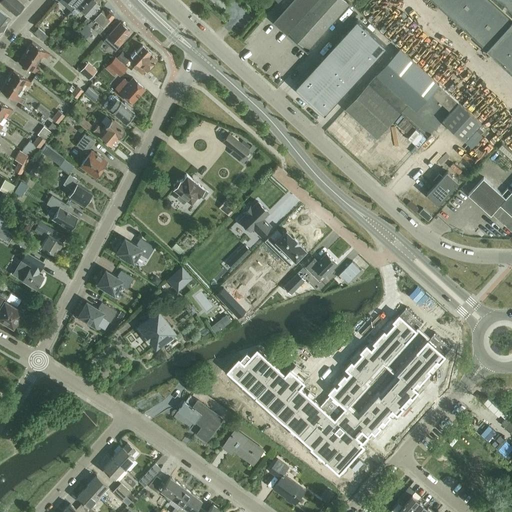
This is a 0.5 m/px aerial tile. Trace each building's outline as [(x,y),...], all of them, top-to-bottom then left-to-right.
[(1,0),(1,1),(13,12),(15,14),(23,6),(17,0),(1,0)] [(79,0),(75,5),(88,17),(83,21),(86,24),(88,22),(91,19),(100,9),(98,6),(100,3),(96,0),(79,0)] [(294,0),(275,21),(288,33),(308,50),(349,4),(344,0),(294,0)] [(511,0),(438,0),(490,47),(487,50),(492,54),(495,52),(511,67),(511,0)] [(71,11),(76,15),(80,10),(75,6),(71,11)] [(102,28),(113,15),(112,14),(112,12),(110,10),(108,10),(107,9),(104,12),(101,9),(89,23),(88,22),(86,24),(79,32),(85,38),(91,31),(88,29),(95,21),(97,23),(93,28),(98,33),(103,28),(102,28)] [(303,78),(295,86),(325,114),(334,105),(333,105),(387,46),(357,19),(304,78),(303,78)] [(103,39),(110,45),(114,49),(125,38),(123,37),(129,30),(125,26),(125,24),(123,22),(121,23),(120,21),(103,39)] [(48,36),(38,27),(34,32),(44,40),(48,36)] [(31,42),(25,52),(37,60),(41,54),(46,57),(48,53),(31,42)] [(142,73),(157,57),(142,44),(131,56),(137,61),(134,65),(142,73)] [(465,140),(481,123),(400,49),(346,108),(378,137),(409,103),(416,110),(431,93),(451,111),(443,120),(465,140)] [(124,63),(130,57),(122,50),(117,56),(124,63)] [(34,66),(37,60),(25,52),(18,62),(36,73),(38,69),(34,66)] [(115,56),(105,67),(113,75),(105,84),(110,89),(119,79),(114,74),(116,73),(119,76),(127,67),(115,56)] [(85,65),(80,70),(88,79),(93,73),(85,65)] [(13,70),(6,80),(19,88),(23,82),(28,85),(30,81),(13,70)] [(80,75),(73,83),(84,90),(89,83),(80,75)] [(131,103),(144,88),(132,77),(127,82),(124,78),(115,88),(131,103)] [(16,94),(19,88),(6,80),(0,89),(18,101),(20,97),(16,94)] [(73,83),(70,87),(73,90),(70,94),(77,99),(84,90),(73,83)] [(99,96),(89,88),(84,94),(94,102),(99,96)] [(107,100),(104,104),(125,122),(134,112),(120,100),(112,94),(109,95),(108,96),(108,99),(107,100)] [(0,101),(0,115),(1,116),(5,110),(9,113),(12,109),(0,101)] [(50,113),(39,104),(36,108),(44,114),(41,117),(45,120),(50,113)] [(57,110),(56,112),(51,118),(58,123),(64,115),(57,110)] [(91,123),(83,117),(78,123),(86,130),(91,123)] [(111,144),(124,128),(110,117),(102,127),(97,123),(93,129),(111,144)] [(52,122),(48,128),(53,131),(56,126),(52,122)] [(38,135),(35,139),(42,144),(51,132),(43,126),(37,134),(38,135)] [(95,141),(86,135),(84,133),(76,144),(78,146),(88,153),(80,165),(95,176),(106,161),(89,148),(95,141)] [(229,133),(222,141),(242,157),(248,149),(247,148),(250,146),(242,140),(240,142),(229,133)] [(29,140),(21,150),(31,155),(33,157),(42,144),(35,139),(32,143),(29,140)] [(60,165),(69,172),(73,166),(64,159),(64,158),(45,144),(40,150),(59,165),(60,165)] [(18,161),(16,165),(23,169),(31,155),(21,150),(19,149),(14,159),(18,161)] [(31,158),(25,168),(33,172),(39,163),(31,158)] [(21,174),(23,169),(16,165),(13,170),(21,174)] [(439,204),(459,181),(447,170),(427,193),(439,204)] [(92,192),(77,183),(79,179),(69,173),(62,183),(72,189),(69,194),(84,204),(92,192)] [(202,198),(208,192),(186,173),(181,180),(180,179),(179,180),(177,180),(173,185),(174,187),(173,187),(180,193),(177,196),(178,198),(182,201),(183,201),(186,198),(190,201),(197,194),(202,198)] [(511,189),(511,191),(508,187),(502,193),(484,177),(468,193),(491,214),(492,213),(511,231),(511,189)] [(0,189),(2,191),(0,195),(7,200),(15,185),(5,179),(0,187),(0,189)] [(21,180),(14,191),(21,195),(27,184),(21,180)] [(51,194),(46,203),(57,209),(51,218),(70,229),(77,216),(71,212),(74,208),(51,194)] [(228,196),(218,207),(228,215),(237,204),(228,196)] [(246,212),(239,219),(250,230),(252,227),(260,235),(270,225),(265,220),(264,221),(261,218),(262,217),(268,211),(257,201),(251,207),(250,205),(244,210),(246,212)] [(59,247),(65,236),(39,220),(34,229),(46,236),(41,245),(53,253),(57,246),(59,247)] [(276,228),(264,240),(264,241),(265,240),(277,252),(281,247),(294,259),(294,260),(295,260),(295,259),(305,249),(306,249),(305,248),(299,242),(299,241),(293,236),(293,235),(292,235),(286,229),(285,229),(281,234),(276,229),(276,228)] [(23,231),(19,238),(27,242),(31,235),(23,231)] [(117,250),(116,252),(133,261),(138,252),(147,258),(154,246),(140,238),(135,245),(124,238),(121,243),(120,242),(116,249),(117,250)] [(171,247),(179,254),(183,249),(176,242),(171,247)] [(245,244),(227,262),(232,267),(250,250),(245,244)] [(22,258),(13,273),(22,279),(23,278),(28,281),(27,282),(32,285),(35,287),(37,285),(39,286),(43,278),(41,277),(42,275),(36,272),(38,268),(42,262),(32,255),(32,256),(25,252),(21,258),(22,258)] [(314,257),(305,266),(310,271),(315,267),(324,276),(337,263),(327,253),(319,261),(314,257)] [(352,261),(340,273),(348,282),(361,269),(352,261)] [(168,279),(177,289),(190,277),(181,267),(168,279)] [(101,274),(96,281),(98,282),(97,283),(105,288),(104,290),(111,294),(112,292),(114,293),(119,284),(126,289),(133,278),(120,270),(116,277),(105,270),(102,275),(101,274)] [(297,272),(283,286),(290,293),(304,279),(297,272)] [(154,277),(151,281),(157,285),(161,279),(158,277),(154,277)] [(227,305),(235,298),(224,286),(216,294),(227,305)] [(17,318),(21,310),(4,299),(7,295),(1,292),(0,293),(0,317),(13,326),(17,320),(17,318)] [(79,313),(78,315),(86,320),(85,322),(92,326),(93,324),(95,325),(100,316),(110,322),(116,311),(101,302),(97,308),(86,301),(83,306),(82,305),(77,312),(79,313)] [(164,313),(173,306),(168,301),(160,307),(164,313)] [(144,320),(138,325),(144,333),(143,334),(148,339),(149,339),(155,347),(164,340),(166,343),(173,338),(171,335),(172,334),(169,330),(172,328),(158,310),(152,314),(148,310),(140,316),(144,320)] [(226,314),(218,320),(223,327),(231,321),(226,314)] [(265,349),(236,381),(336,470),(446,345),(412,317),(329,408),(265,349)] [(207,440),(223,418),(198,401),(193,408),(185,401),(178,410),(195,423),(196,421),(203,426),(198,433),(207,440)] [(257,452),(260,447),(242,433),(238,438),(233,434),(224,446),(230,450),(232,447),(253,462),(259,453),(257,452)] [(122,447),(112,457),(125,469),(134,459),(132,457),(133,456),(130,454),(134,450),(127,443),(123,448),(122,447)] [(116,479),(125,469),(112,457),(103,468),(113,478),(114,477),(116,479)] [(289,467),(278,459),(270,470),(280,478),(273,487),(295,503),(305,489),(284,474),(289,467)] [(148,470),(138,481),(144,486),(154,476),(160,468),(155,463),(148,470)] [(86,486),(99,497),(108,487),(106,485),(107,485),(96,475),(86,486)] [(148,486),(153,489),(160,479),(156,476),(148,486)] [(160,479),(153,489),(158,493),(160,490),(166,494),(164,498),(168,501),(170,498),(170,497),(180,484),(169,477),(165,483),(160,479)] [(116,487),(126,496),(127,495),(131,500),(134,496),(130,492),(130,491),(121,482),(116,487)] [(170,497),(170,498),(181,505),(190,492),(180,484),(170,497)] [(79,505),(86,511),(95,511),(90,507),(99,497),(86,486),(77,496),(83,502),(79,505)] [(122,500),(126,496),(116,487),(112,492),(122,500)] [(199,511),(202,509),(197,505),(201,500),(190,492),(181,505),(190,511),(199,511)] [(398,510),(399,511),(409,511),(420,500),(412,493),(398,510)] [(420,500),(409,511),(422,511),(428,507),(420,500)]
